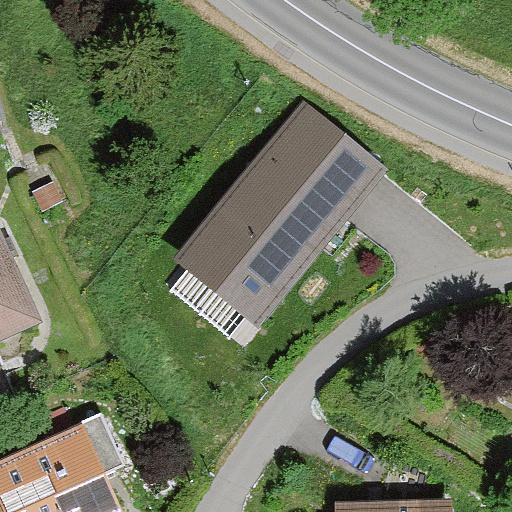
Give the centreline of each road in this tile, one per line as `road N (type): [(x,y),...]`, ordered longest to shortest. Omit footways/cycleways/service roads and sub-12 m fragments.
road 1 (residential): [(511,276),(447,289),(330,355),(212,511)]
road 2 (tertiary): [(284,0),(456,103),(511,125)]
